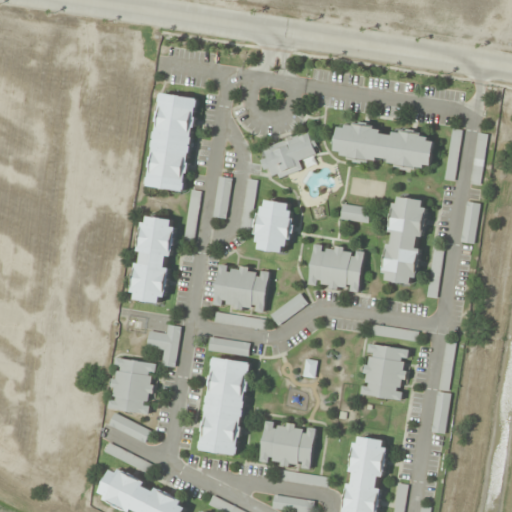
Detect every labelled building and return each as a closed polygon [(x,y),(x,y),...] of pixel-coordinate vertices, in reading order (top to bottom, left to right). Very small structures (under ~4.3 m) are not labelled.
[(199,99),(161,94),(149,187),(188,192),(199,99)] [(433,168),(437,137),(340,126),(336,157),(433,168)] [(462,131),(453,130),(445,180),(455,181),(462,131)] [(488,135),(478,133),(470,184),(480,186),(488,135)] [(305,171),(305,168),(319,164),(311,134),(264,147),(267,158),(261,160),(264,171),(273,169),(276,179),(305,171)] [(227,219),(233,179),(219,177),(214,217),(227,219)] [(184,241),(194,243),(202,192),(193,191),(184,241)] [(253,196),(244,196),(244,230),(253,230),(253,196)] [(384,281),(417,285),(429,201),(395,197),(384,281)] [(296,204),(264,201),(258,250),(290,254),(296,204)] [(474,245),(480,204),(467,202),(461,242),(474,245)] [(371,209),(343,204),(341,220),(369,224),(371,209)] [(133,301),(167,305),(178,221),(144,216),(133,301)] [(367,251),(315,244),(309,286),(361,294),(367,251)] [(426,298),(437,299),(445,249),(434,247),(426,298)] [(272,271),(220,264),(215,307),(267,313),(272,271)] [(309,306),(303,295),(271,313),(277,324),(309,306)] [(215,325),(265,327),(265,318),(216,316),(215,325)] [(367,336),(418,341),(419,331),(368,325),(367,336)] [(182,328),(168,326),(167,334),(150,332),(147,348),(165,351),(163,366),(176,368),(182,328)] [(251,342),(210,339),(209,352),(250,355),(251,342)] [(456,341),(447,340),(445,351),(454,353),(456,341)] [(404,402),(411,350),(368,344),(361,396),(404,402)] [(108,409),(151,416),(159,364),(117,358),(108,409)] [(253,363),(213,358),(201,451),(240,456),(253,363)] [(433,432),(443,434),(450,395),(439,393),(433,432)] [(152,431),(114,414),(109,426),(147,443),(152,431)] [(261,463),(312,470),(319,428),(267,420),(261,463)] [(380,511),(390,441),(355,436),(345,511),(380,511)] [(130,456),(110,443),(106,450),(125,463),(130,456)] [(186,511),(190,503),(113,467),(99,498),(127,511),(186,511)] [(406,485),(398,485),(398,506),(406,506),(406,485)] [(273,508),(290,511),(313,511),(315,503),(275,495),(273,508)]
